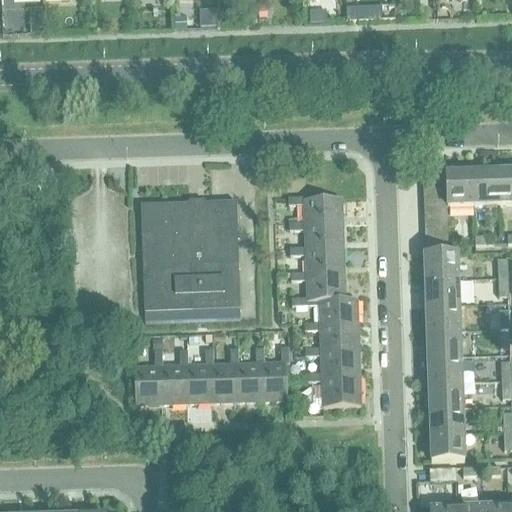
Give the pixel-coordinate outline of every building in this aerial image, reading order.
[(326,13),(309,13),(309,25),(326,25),(326,13)] [(511,176),(499,177),(500,210),(511,209),(511,176)] [(499,177),(472,178),(474,211),(500,210),(499,177)] [(448,184),(448,199),(449,212),(474,211),(472,178),(447,179),(448,183),(448,184)] [(448,199),(448,184),(448,183),(423,184),(424,200),(448,199)] [(449,214),(449,212),(448,199),(424,200),(424,215),(449,214)] [(305,209),(305,227),(305,231),(343,229),(343,203),(305,205),(305,201),(288,202),(288,210),(305,209)] [(193,315),(240,313),(238,267),(237,205),(206,206),(206,210),(190,211),(190,207),(141,208),(142,240),(153,239),(154,284),(143,284),(144,316),(193,315)] [(449,229),(449,214),(424,215),(425,230),(449,229)] [(306,235),(306,252),(307,257),(344,256),(343,229),(305,231),(305,227),(289,227),(289,235),(306,235)] [(449,229),(425,230),(425,246),(450,245),(449,229)] [(494,239),(474,240),(475,249),(494,248),(494,239)] [(425,246),(426,261),(454,260),(454,246),(450,246),(450,245),(425,246)] [(307,260),(307,278),(308,281),(345,280),(344,256),(307,257),(306,252),(290,252),(290,260),(307,260)] [(425,261),(426,286),(461,285),(460,260),(454,260),(426,261),(425,261)] [(497,264),(498,284),(507,284),(506,263),(497,264)] [(308,285),(308,303),(309,306),(346,305),(346,304),(345,280),(308,281),(307,278),(290,278),(291,286),(308,285)] [(507,284),(498,284),(498,301),(507,301),(507,284)] [(426,286),(427,313),(462,312),(461,285),(426,286)] [(320,310),(321,327),(321,330),(359,329),(358,304),(346,304),(346,305),(309,306),(308,303),(291,303),(291,311),(320,310)] [(427,313),(428,339),(462,338),(462,312),(427,313)] [(498,315),(499,337),(508,336),(507,315),(498,315)] [(321,336),(321,353),(321,356),(360,355),(359,329),(321,330),(321,327),(305,328),(305,336),(321,336)] [(508,336),(499,337),(500,352),(509,352),(508,336)] [(428,339),(429,363),(463,362),(462,338),(428,339)] [(281,368),(264,369),(262,369),(263,407),(287,406),(286,368),(289,368),(289,352),(280,352),(281,368)] [(231,369),(214,370),(210,370),(211,409),(237,408),(236,370),(239,369),(239,353),(230,354),(231,369)] [(256,369),(239,369),(236,370),(237,408),(263,407),(262,369),(264,369),(264,353),(256,353),(256,369)] [(322,361),(322,378),(322,380),(361,379),(360,355),(321,356),(321,353),(306,354),(306,362),(322,361)] [(205,370),(188,371),(185,371),(187,410),(211,409),(210,370),(214,370),(213,354),(205,354),(205,370)] [(180,371),(163,371),(160,372),(161,411),(187,410),(185,371),(188,371),(187,355),(179,355),(180,371)] [(160,372),(163,371),(163,356),(154,356),(154,372),(135,372),(136,412),(161,411),(160,372)] [(429,363),(429,390),(464,389),(463,362),(429,363)] [(500,366),(501,387),(510,387),(509,365),(500,366)] [(322,380),(322,378),(307,379),(307,387),(323,386),(323,412),(362,411),(361,379),(322,380)] [(501,409),(501,383),(486,383),(486,409),(501,409)] [(510,387),(501,387),(502,404),(511,403),(510,387)] [(429,390),(430,414),(465,413),(464,389),(429,390)] [(430,414),(431,439),(466,438),(465,413),(430,414)] [(502,417),(503,437),(511,437),(511,417),(502,417)] [(511,437),(503,437),(503,455),(511,454),(511,437)] [(466,438),(431,439),(432,465),(467,464),(466,438)] [(500,470),(481,471),(482,480),(500,479),(500,470)] [(482,480),(481,471),(463,472),(463,480),(482,480)] [(430,473),(430,487),(457,486),(456,473),(430,473)]
